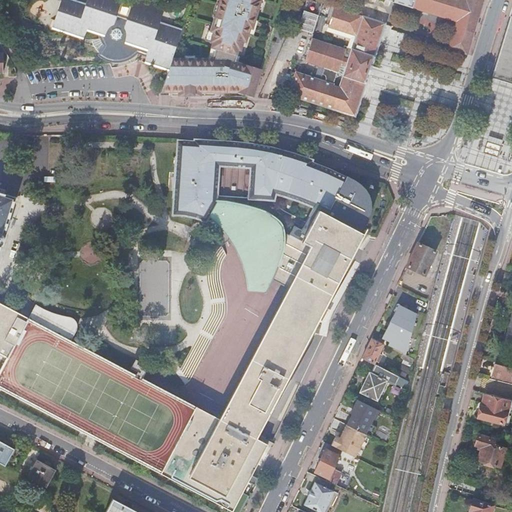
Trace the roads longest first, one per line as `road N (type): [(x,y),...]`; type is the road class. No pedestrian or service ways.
road 1 (residential): [(267,511),(427,185)]
road 2 (secondary): [(505,229),(429,511)]
road 3 (residential): [(189,511),(0,414)]
road 4 (secondary): [(187,117),(89,104),(0,104)]
road 5 (secondary): [(0,119),(187,117)]
road 6 (residential): [(438,164),(498,0)]
road 7 (secondary): [(187,117),(321,133)]
road 8 (secondary): [(438,164),(321,133)]
